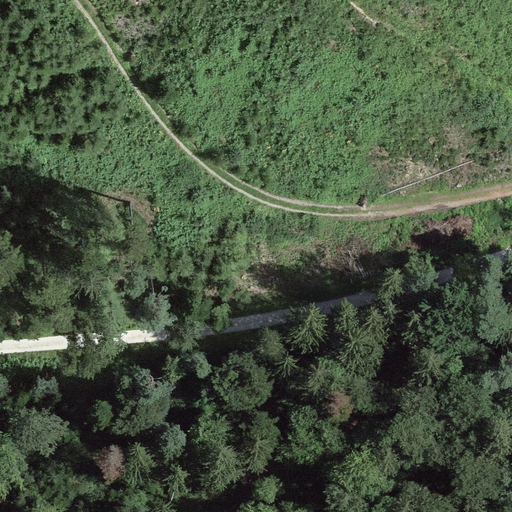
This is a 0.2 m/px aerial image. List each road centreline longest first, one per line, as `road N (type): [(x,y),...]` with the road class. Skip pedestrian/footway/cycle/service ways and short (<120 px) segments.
road 1 (track): [(0,347),(350,309),(511,254)]
road 2 (track): [(511,182),(370,202),(272,199),(195,154),(85,0)]
